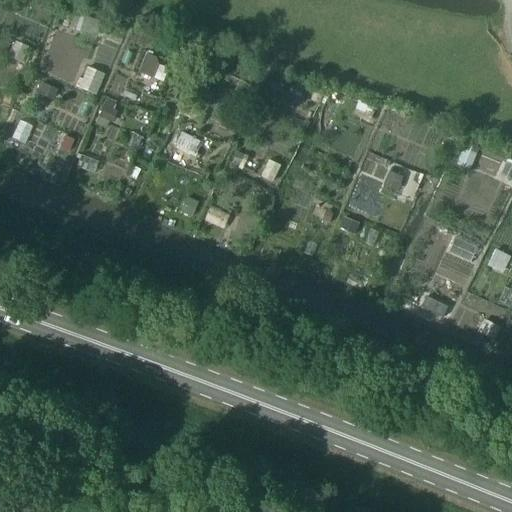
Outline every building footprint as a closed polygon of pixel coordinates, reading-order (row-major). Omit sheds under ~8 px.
[(98,39),(103,21),(86,16),(80,33),(98,39)] [(16,37),(9,53),(22,58),(28,42),(16,37)] [(157,65),(155,58),(145,55),(138,73),(152,78),(157,65)] [(98,95),(105,74),(87,67),(79,88),(98,95)] [(53,100),(57,90),(42,84),(38,94),(53,100)] [(315,92),(312,99),(318,102),(321,95),(315,92)] [(98,116),(110,121),(116,106),(105,101),(98,116)] [(373,109),(365,106),(360,117),(368,121),(373,109)] [(63,133),(59,144),(69,148),(73,137),(63,133)] [(196,140),(181,133),(174,148),(189,155),(196,140)] [(454,168),(467,174),(479,148),(465,142),(454,168)] [(238,151),(232,163),(247,170),(253,157),(238,151)] [(261,177),(272,182),(279,167),(269,162),(261,177)] [(391,168),(385,182),(398,188),(405,174),(391,168)] [(187,198),(181,212),(191,217),(198,203),(187,198)] [(211,204),(205,218),(206,219),(216,223),(224,226),(230,212),(211,204)] [(326,212),(322,221),(328,223),(332,214),(326,212)] [(351,234),(355,224),(343,219),(339,229),(351,234)] [(488,266),(502,272),(510,256),(495,250),(488,266)] [(437,302),(432,313),(442,318),(447,307),(437,302)] [(483,321),(478,332),(492,339),(497,328),(483,321)]
